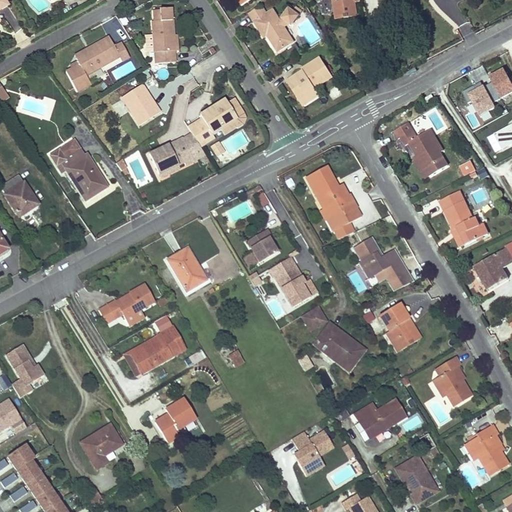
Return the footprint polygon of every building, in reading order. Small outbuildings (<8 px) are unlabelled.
[(353,3),(352,0),(332,0),(336,19),(355,16),(353,3)] [(260,7),(248,14),(262,36),(267,33),(269,36),(267,37),(277,52),(293,42),(272,11),(266,15),(260,7)] [(156,21),(153,21),(152,21),(154,53),(154,57),(157,57),(157,63),(174,62),(173,51),(174,51),(174,35),(173,20),(172,20),(171,10),(160,10),(160,13),(160,17),(156,17),(156,21)] [(299,17),(295,13),(289,10),(282,20),(292,27),(299,17)] [(80,65),(72,70),(65,73),(76,93),(90,85),(85,76),(119,57),(121,62),(129,57),(121,43),(114,47),(108,37),(91,47),(92,51),(76,59),(78,62),(80,65)] [(91,47),(75,56),(76,59),(92,51),(91,47)] [(302,72),(286,82),(299,102),(315,91),(314,89),(331,77),(319,58),(304,68),(305,70),(302,72)] [(78,62),(70,66),(72,70),(80,65),(78,62)] [(504,72),(491,78),(493,83),(502,99),(504,104),(511,100),(511,77),(508,79),(504,72)] [(502,99),(493,83),(484,88),(482,84),(465,92),(478,116),(494,108),(492,104),(502,99)] [(141,84),(121,98),(139,125),(160,113),(141,84)] [(315,91),(299,102),(302,107),(319,96),(315,91)] [(202,119),(188,128),(193,136),(199,146),(200,148),(214,139),(212,135),(220,131),(223,136),(243,126),(246,119),(244,113),(235,98),(227,103),(224,100),(214,106),(215,109),(211,111),(210,109),(199,115),(202,119)] [(409,144),(415,153),(417,152),(420,156),(417,158),(429,178),(448,167),(440,154),(443,152),(430,131),(416,139),(408,124),(394,132),(398,140),(401,139),(406,146),(409,144)] [(511,146),(511,125),(494,135),(503,151),(511,146)] [(193,136),(183,141),(192,160),(195,159),(190,150),(199,146),(193,136)] [(73,140),(58,150),(64,159),(79,149),(73,140)] [(148,156),(158,175),(178,166),(183,163),(185,166),(193,162),(192,160),(183,141),(182,140),(148,156)] [(225,153),(218,142),(211,147),(218,157),(225,153)] [(199,146),(190,150),(195,159),(204,154),(200,148),(199,146)] [(64,159),(58,150),(49,155),(56,165),(60,163),(85,201),(93,196),(91,192),(94,190),(97,194),(106,187),(86,155),(84,157),(79,149),(64,159)] [(429,178),(417,158),(413,160),(425,180),(429,178)] [(123,160),(117,163),(123,174),(129,171),(123,160)] [(178,166),(158,175),(159,178),(179,169),(178,166)] [(325,221),(326,221),(337,240),(353,231),(349,223),(361,216),(350,196),(349,197),(346,198),(340,187),(338,188),(334,190),(330,183),(334,181),(327,167),(307,178),(324,211),(321,213),(325,221)] [(488,177),(485,169),(477,172),(481,181),(488,177)] [(18,176),(0,187),(19,217),(37,205),(18,176)] [(344,185),(340,187),(346,198),(349,197),(344,185)] [(246,199),(262,190),(259,186),(243,194),(246,199)] [(439,202),(453,230),(458,228),(466,246),(488,236),(483,225),(479,227),(475,219),(473,220),(460,193),(439,202)] [(458,228),(453,230),(451,231),(460,249),(466,246),(458,228)] [(277,253),(268,238),(272,236),(267,229),(246,242),(259,264),(277,253)] [(272,236),(268,238),(277,253),(280,251),(272,236)] [(353,249),(360,262),(365,271),(369,269),(373,277),(389,268),(392,274),(403,268),(393,251),(382,257),(371,239),(353,249)] [(503,270),(511,264),(511,244),(505,248),(507,250),(474,269),(487,292),(508,279),(503,270)] [(187,248),(184,250),(197,272),(201,270),(187,248)] [(197,272),(184,250),(166,260),(186,293),(207,281),(201,270),(197,272)] [(309,298),(302,285),(305,283),(295,265),(291,258),(268,271),(272,278),(275,277),(292,308),(309,298)] [(365,271),(360,262),(358,264),(367,280),(373,277),(369,269),(365,271)] [(403,268),(392,274),(395,280),(406,274),(403,268)] [(261,282),(258,277),(250,281),(253,286),(261,282)] [(305,283),(302,285),(309,298),(312,296),(316,294),(309,281),(305,283)] [(107,324),(115,319),(123,315),(125,319),(140,311),(154,303),(145,285),(129,294),(131,297),(117,305),(115,301),(107,306),(112,314),(104,318),(107,324)] [(129,294),(115,301),(117,305),(131,297),(129,294)] [(166,299),(158,303),(160,308),(169,303),(166,299)] [(380,316),(389,332),(400,351),(416,341),(408,327),(406,328),(404,324),(409,321),(399,304),(380,316)] [(104,318),(112,314),(107,306),(100,310),(104,318)] [(306,325),(322,315),(317,307),(301,316),(306,325)] [(140,311),(125,319),(129,327),(144,319),(140,311)] [(374,318),(371,312),(363,317),(367,322),(374,318)] [(310,331),(326,322),(322,315),(306,325),(310,331)] [(420,339),(409,321),(404,324),(406,328),(408,327),(416,341),(420,339)] [(329,324),(315,343),(322,349),(325,346),(338,356),(333,363),(347,373),(364,352),(350,341),(349,343),(346,341),(347,339),(329,324)] [(131,356),(141,376),(184,351),(172,328),(158,336),(158,337),(160,340),(131,356)] [(400,351),(389,332),(386,334),(397,353),(400,351)] [(136,378),(141,376),(131,356),(160,340),(158,337),(124,355),(136,378)] [(315,343),(311,346),(333,363),(338,356),(325,346),(322,349),(315,343)] [(31,360),(23,346),(5,357),(20,380),(12,386),(20,399),(33,392),(29,386),(44,376),(37,366),(36,367),(33,369),(28,362),(31,360)] [(188,358),(192,366),(206,357),(201,350),(188,358)] [(240,357),(237,351),(229,356),(232,361),(240,357)] [(244,363),(240,357),(232,361),(236,367),(244,363)] [(312,368),(306,357),(298,361),(304,372),(312,368)] [(439,378),(436,379),(446,396),(453,408),(471,397),(462,381),(455,369),(457,367),(460,366),(456,357),(434,370),(439,378)] [(457,367),(455,369),(462,381),(464,379),(457,367)] [(5,375),(0,377),(0,383),(4,391),(12,386),(5,375)] [(446,396),(436,379),(432,382),(443,398),(446,396)] [(168,416),(154,424),(166,444),(177,437),(175,432),(195,419),(183,399),(164,410),(168,416)] [(0,432),(21,420),(9,401),(0,406),(0,432)] [(355,415),(360,424),(364,422),(372,435),(387,426),(389,427),(405,418),(395,401),(377,412),(372,405),(355,415)] [(364,422),(360,424),(370,439),(389,427),(387,426),(372,435),(364,422)] [(109,426),(80,444),(96,470),(106,464),(102,458),(121,445),(109,426)] [(477,437),(469,442),(479,459),(489,476),(509,464),(501,452),(498,447),(501,445),(496,436),(498,435),(492,426),(476,435),(477,437)] [(333,447),(324,431),(309,441),(303,432),(291,440),(299,452),(295,455),(298,460),(296,462),(306,477),(314,472),(310,465),(320,459),(318,457),(333,447)] [(428,434),(420,439),(428,452),(430,451),(436,461),(440,459),(434,449),(436,447),(428,434)] [(479,459),(469,442),(464,445),(474,462),(479,459)] [(22,447),(7,457),(45,511),(67,511),(32,461),(35,459),(26,445),(22,447)] [(355,457),(349,446),(343,449),(350,460),(355,457)] [(436,490),(417,457),(400,467),(415,494),(411,496),(415,504),(430,495),(429,493),(436,490)] [(0,472),(9,466),(4,459),(0,462),(0,472)] [(324,466),(320,459),(310,465),(314,472),(324,466)] [(415,494),(400,467),(396,469),(411,496),(415,494)] [(13,473),(1,482),(6,489),(18,480),(13,473)] [(23,487),(10,496),(15,502),(27,494),(23,487)] [(94,489),(84,495),(90,505),(100,498),(94,489)] [(507,507),(511,504),(511,495),(503,500),(507,507)] [(356,496),(342,504),(347,511),(349,509),(350,511),(375,511),(368,498),(360,503),(356,496)] [(32,501),(20,510),(21,511),(30,511),(37,507),(32,501)]
